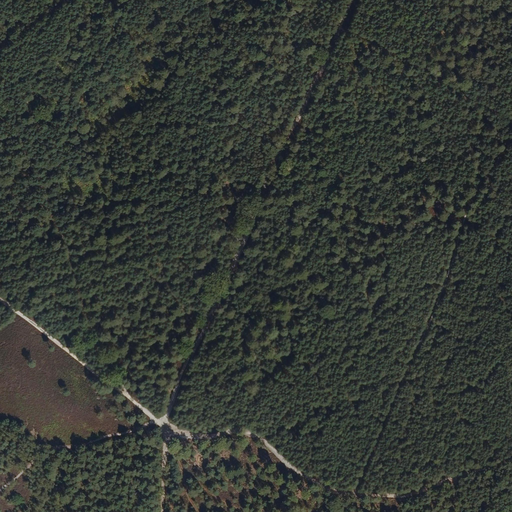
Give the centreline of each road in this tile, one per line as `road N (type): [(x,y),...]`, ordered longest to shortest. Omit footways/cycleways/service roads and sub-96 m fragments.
road 1 (track): [(357,0),(184,367),(166,425)]
road 2 (track): [(166,425),(201,436),(255,436),(326,489),(354,495),(406,496),(455,477)]
road 3 (track): [(166,425),(0,301)]
